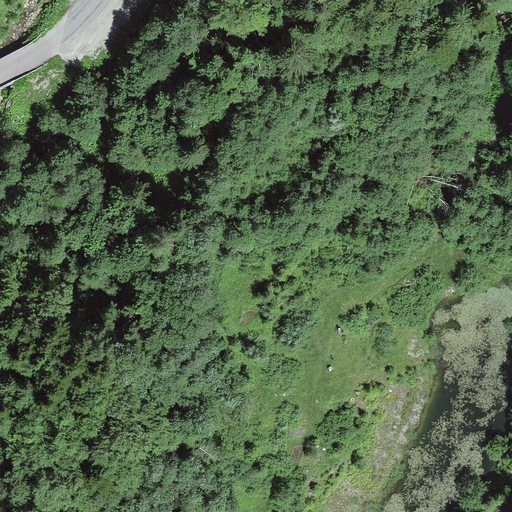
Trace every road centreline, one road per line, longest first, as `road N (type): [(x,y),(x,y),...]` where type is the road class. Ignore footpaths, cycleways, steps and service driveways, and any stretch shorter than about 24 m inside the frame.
road 1 (track): [(511,58),(503,105),(455,187),(426,222),(298,328),(252,399),(230,511)]
road 2 (unclassified): [(0,75),(63,36),(98,0)]
